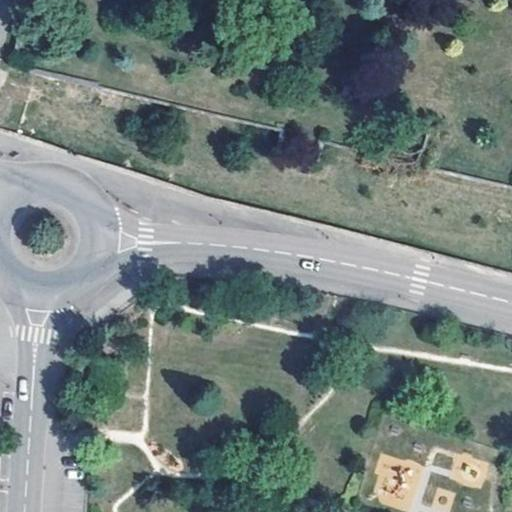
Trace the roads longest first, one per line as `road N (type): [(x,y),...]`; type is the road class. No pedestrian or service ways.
road 1 (tertiary): [(98,238),(339,261),(511,301)]
road 2 (unclassified): [(40,292),(24,511)]
road 3 (tertiary): [(98,238),(77,192),(54,181),(28,181),(2,197)]
